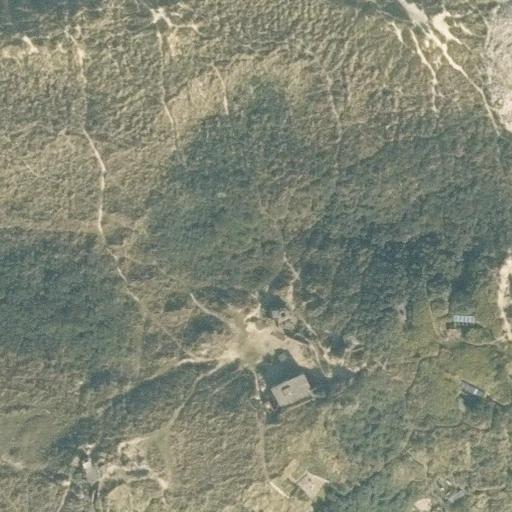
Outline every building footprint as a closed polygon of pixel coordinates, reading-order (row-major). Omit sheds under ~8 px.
[(455,298),(454,314),(469,315),(469,319),(480,327),(483,322),(472,314),(473,299),(468,298),(468,295),(458,295),(458,298),(455,298)] [(396,314),(341,334),(348,353),(409,330),(411,313),(406,301),(393,306),(396,314)] [(279,319),(285,319),(288,316),(288,310),(284,306),(278,306),(277,307),(269,307),(269,317),(277,317),(279,319)] [(481,372),(464,365),(458,379),(447,374),(445,380),(457,385),(459,380),(474,387),(481,372)] [(300,372),(272,386),(284,412),(320,395),(318,392),(314,394),(312,390),(316,387),(314,383),(308,386),(300,372)] [(294,467),(278,451),(264,464),(281,481),(289,473),(295,478),(303,470),(309,461),(300,456),(294,467)] [(90,464),(87,457),(81,459),(83,466),(79,471),(74,473),(77,482),(79,481),(91,489),(98,490),(98,482),(102,473),(106,471),(103,464),(99,466),(97,466),(90,464)]
